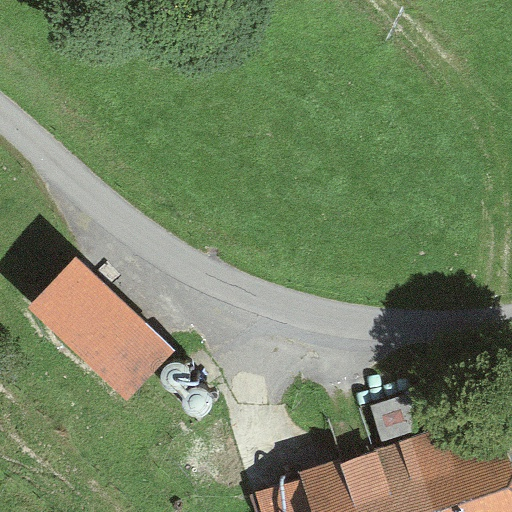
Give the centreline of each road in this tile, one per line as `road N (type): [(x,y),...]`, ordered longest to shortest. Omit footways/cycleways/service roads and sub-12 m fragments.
road 1 (unclassified): [(0,111),(152,242),(239,289),(287,308),(384,325),(511,322)]
road 2 (track): [(511,322),(486,131),(422,39),(380,0)]
